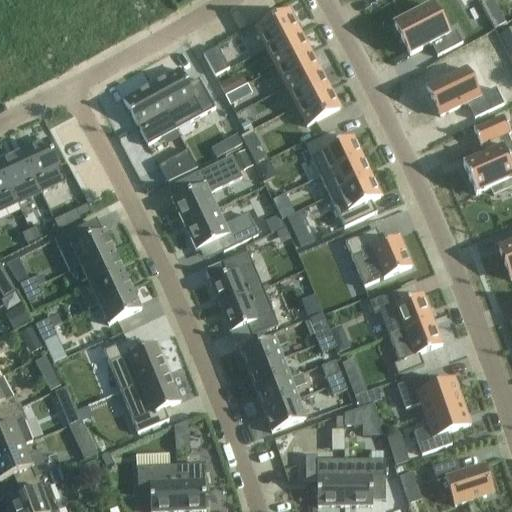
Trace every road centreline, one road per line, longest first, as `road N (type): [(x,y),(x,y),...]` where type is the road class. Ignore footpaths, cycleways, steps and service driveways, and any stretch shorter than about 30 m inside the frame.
road 1 (residential): [(511,424),(404,151),(320,0)]
road 2 (residential): [(70,88),(235,434),(261,511)]
road 3 (residential): [(70,88),(228,0)]
